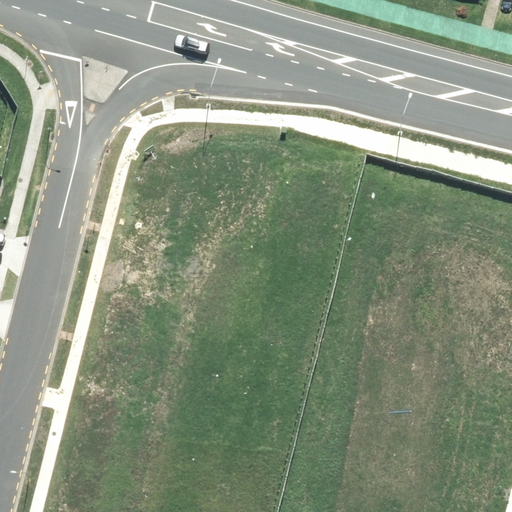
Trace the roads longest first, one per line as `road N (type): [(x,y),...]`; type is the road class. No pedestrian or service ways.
road 1 (residential): [(0,468),(83,132)]
road 2 (secondary): [(511,112),(226,39)]
road 3 (residential): [(226,39),(139,84),(83,132)]
road 4 (residential): [(83,132),(66,61),(21,0)]
road 5 (secondary): [(226,39),(108,3)]
